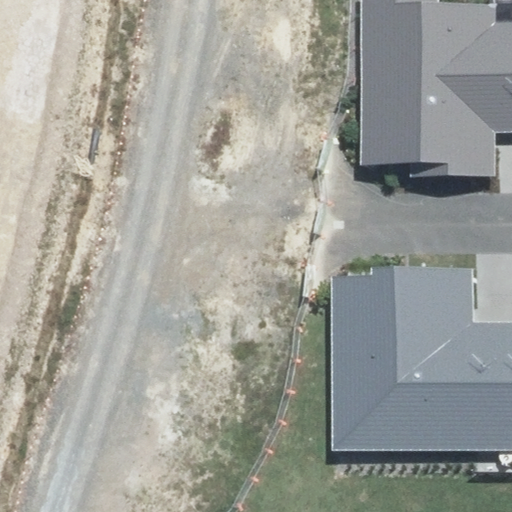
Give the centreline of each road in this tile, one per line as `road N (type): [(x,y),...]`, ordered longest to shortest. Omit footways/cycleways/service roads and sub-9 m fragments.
road 1 (unknown): [(51,511),(193,252),(241,97),(242,0)]
road 2 (residential): [(207,208),(511,211)]
